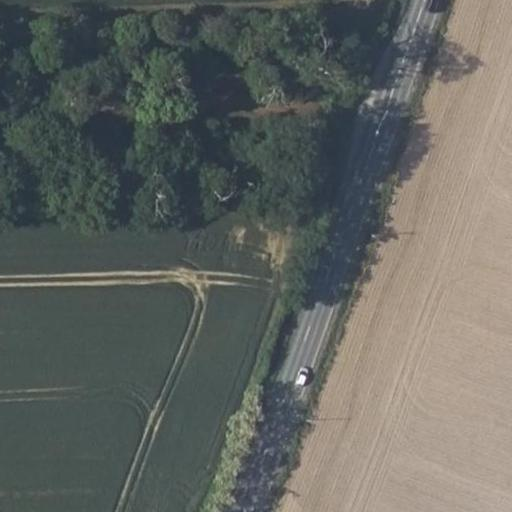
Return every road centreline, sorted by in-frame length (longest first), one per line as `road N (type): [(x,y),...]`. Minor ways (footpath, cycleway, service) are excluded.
road 1 (secondary): [(425,0),(245,511)]
road 2 (track): [(0,113),(389,101)]
